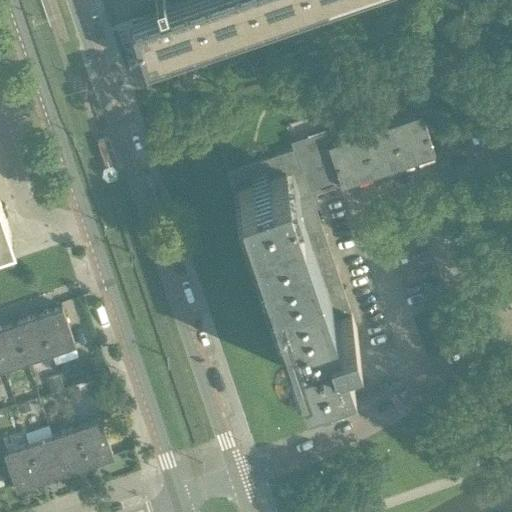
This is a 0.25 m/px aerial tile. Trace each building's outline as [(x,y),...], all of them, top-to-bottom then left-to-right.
[(203,0),(132,25),(145,64),(171,55),(174,63),(186,58),(184,51),(333,0),(203,0)] [(403,117),(390,121),(403,161),(412,158),(414,163),(421,161),(419,156),(434,151),(420,110),(403,115),(403,117)] [(373,127),(360,131),(373,171),(381,169),(383,174),(390,172),(389,166),(403,161),(390,121),(390,120),(373,126),(373,127)] [(330,142),(325,128),(291,140),(293,147),(295,147),(309,188),(333,180),(334,183),(341,181),(342,182),(344,182),(330,142)] [(343,137),(330,142),(344,182),(351,179),(353,184),(360,182),(358,177),(373,171),(360,131),(360,130),(343,136),(343,137)] [(356,327),(309,188),(295,147),(293,147),(292,147),(226,170),(283,336),(288,334),(302,376),(350,359),(341,332),(356,327)] [(114,171),(114,167),(111,164),(105,166),(105,170),(108,174),(114,171)] [(1,204),(0,201),(0,244),(7,243),(13,240),(4,213),(8,212),(4,203),(1,204)] [(7,243),(0,244),(0,265),(13,261),(7,243)] [(62,305),(37,313),(50,349),(74,341),(62,305)] [(37,313),(14,321),(26,357),(50,349),(37,313)] [(14,321),(0,325),(0,357),(3,365),(26,357),(14,321)] [(98,357),(91,360),(96,375),(104,372),(98,357)] [(58,373),(47,377),(51,391),(63,387),(58,373)] [(79,386),(68,390),(72,399),(82,396),(79,386)] [(28,401),(19,404),(21,410),(31,407),(28,401)] [(100,417),(76,425),(88,461),(112,453),(100,417)] [(76,425),(52,433),(64,469),(88,461),(76,425)] [(52,433),(29,441),(41,477),(64,469),(52,433)] [(29,441),(4,449),(16,485),(41,477),(29,441)]
